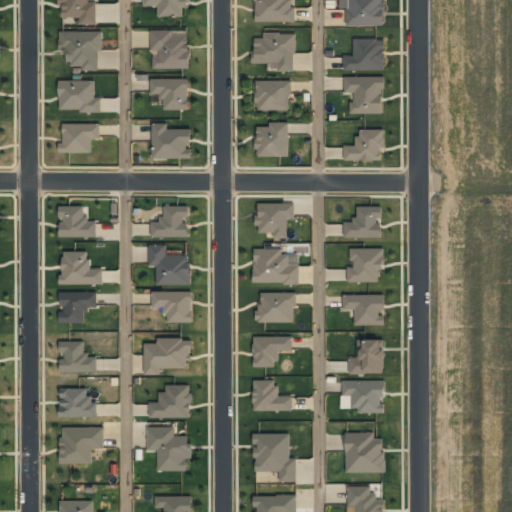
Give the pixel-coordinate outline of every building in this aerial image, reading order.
[(61,0),(61,18),(89,18),(89,0),(61,0)] [(190,0),(144,0),(144,7),(159,7),(158,17),(183,18),(183,8),(190,8),(190,0)] [(256,0),(256,23),(293,23),(293,0),(256,0)] [(384,26),(383,0),(340,0),(340,10),(346,10),(347,27),(384,26)] [(189,70),(189,31),(153,31),(152,69),(189,70)] [(103,32),(60,32),(60,52),(69,52),(69,67),(83,67),(83,71),(100,71),(100,53),(103,53),(103,32)] [(295,36),(254,35),(253,69),(295,69),(295,36)] [(385,40),(354,40),(353,57),(344,57),(344,71),(384,72),(385,40)] [(189,79),(152,80),(152,100),(164,100),(164,111),(189,110),(189,79)] [(347,79),(347,91),(355,92),(355,112),(382,113),(383,80),(347,79)] [(95,81),(59,82),(60,111),(81,110),(81,114),(102,113),(102,99),(96,99),(95,81)] [(257,82),(257,111),(289,111),(289,82),(257,82)] [(257,158),(289,157),(289,123),(269,123),(269,128),(257,128),(257,158)] [(101,125),(64,124),(64,144),(60,144),(59,153),(92,154),(93,140),(101,140),(101,125)] [(153,160),(192,160),(192,150),(191,150),(191,129),(168,130),(168,124),(153,125),(153,160)] [(346,160),(383,160),(383,130),(359,131),(359,147),(346,147),(346,160)] [(288,219),(295,219),(295,204),(257,205),(258,237),(288,237),(288,219)] [(189,207),(164,207),(164,220),(151,221),(151,237),(187,237),(187,218),(189,218),(189,207)] [(382,207),(356,208),(356,223),(345,223),(345,238),(380,238),(380,218),(382,218),(382,207)] [(85,208),(60,208),(60,238),(97,238),(97,222),(85,222),(85,208)] [(382,249),(352,250),(353,268),(348,268),(348,283),(383,282),(382,249)] [(254,252),(255,284),(290,283),(290,251),(254,252)] [(66,283),(101,283),(101,271),(88,271),(88,257),(80,257),(80,268),(66,268),(66,283)] [(98,292),(62,293),(62,313),(60,313),(60,324),(85,323),(85,311),(98,310),(98,292)] [(193,292),(153,293),(153,310),(166,309),(166,324),(193,323),(193,292)] [(295,324),(296,294),(262,293),(262,306),(257,306),(257,323),(295,324)] [(385,296),(344,295),(343,310),(355,310),(355,326),(385,326),(385,296)] [(293,337),(254,338),(254,368),(275,368),(275,361),(280,361),(280,353),(293,353),(293,337)] [(145,344),(145,376),(161,375),(161,370),(187,369),(187,361),(192,361),(192,339),(157,340),(157,344),(145,344)] [(350,374),(384,375),(385,341),(358,340),(358,358),(350,358),(350,374)] [(98,374),(98,356),(85,356),(85,342),(60,342),(60,353),(63,353),(63,373),(98,374)] [(275,381),(254,381),(254,412),(293,411),(293,397),(280,397),(280,387),(275,387),(275,381)] [(359,414),(385,414),(385,382),(343,381),(342,409),(359,409),(359,414)] [(150,419),(192,419),(191,386),(166,386),(166,393),(159,393),(159,403),(150,403),(150,419)] [(90,389),(61,390),(61,418),(98,417),(98,403),(90,403),(90,389)] [(105,449),(104,428),(63,428),(64,438),(61,438),(61,464),(93,464),(93,450),(105,449)] [(148,451),(158,451),(158,472),(189,472),(189,461),(192,461),(191,437),(176,437),(176,428),(148,428),(148,451)] [(346,434),(347,474),(385,473),(384,439),(375,440),(375,433),(346,434)] [(297,482),(297,459),(291,459),(290,434),(254,435),(255,473),(280,472),(280,483),(297,482)] [(354,511),(384,511),(385,501),(374,501),(374,487),(348,487),(348,506),(354,506),(354,511)] [(297,511),(297,495),(254,496),(254,507),(256,507),(256,511),(297,511)] [(192,511),(192,497),(156,497),(156,509),(166,508),(165,511),(192,511)] [(94,511),(95,501),(62,502),(61,511),(94,511)]
